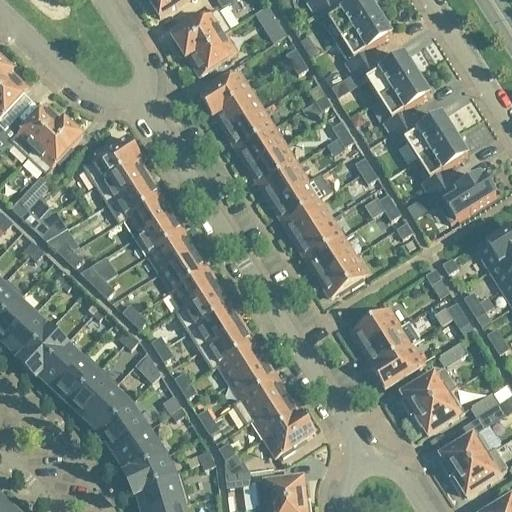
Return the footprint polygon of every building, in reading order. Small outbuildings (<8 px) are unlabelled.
[(159,21),(191,0),(146,0),(147,1),(144,3),(151,15),(154,13),(159,21)] [(239,0),(214,0),(222,11),(239,0)] [(337,0),(306,0),(309,5),(307,6),(314,17),(338,2),(337,0)] [(335,46),(378,19),(375,14),(379,12),(372,0),(368,2),(366,0),(362,0),(345,12),(338,2),(314,17),(321,28),(323,27),(335,46)] [(185,61),(230,33),(217,12),(172,41),(174,44),(171,46),(180,60),(183,59),(185,61)] [(370,52),(391,39),(389,35),(392,33),(385,21),(381,23),(378,19),(335,46),(348,65),(345,66),(352,77),(377,62),(370,52)] [(278,26),(267,33),(275,46),(286,39),(278,26)] [(201,79),(236,57),(224,38),(231,33),(230,33),(185,61),(185,62),(188,60),(201,79)] [(268,44),(250,57),(258,69),(276,57),(268,44)] [(319,47),(307,55),(311,61),(323,53),(319,47)] [(302,62),(295,52),(285,58),(292,68),(302,62)] [(0,86),(12,73),(10,71),(13,69),(0,57),(0,86)] [(379,103),(417,79),(414,74),(417,72),(410,61),(406,63),(404,58),(383,72),(377,62),(352,77),(359,88),(367,84),(379,103)] [(308,72),(302,62),(292,68),(298,79),(308,72)] [(0,121),(27,92),(11,77),(13,74),(12,73),(0,86),(0,121)] [(336,75),(324,82),(330,91),(341,83),(336,75)] [(211,119),(250,95),(238,76),(200,99),(201,100),(200,101),(211,119)] [(409,112),(429,99),(427,95),(430,93),(423,81),(420,84),(417,79),(379,103),(391,122),(383,127),(390,138),(415,122),(409,112)] [(325,99),(318,88),(308,95),(315,105),(325,99)] [(226,135),(261,113),(250,95),(211,119),(212,120),(215,118),(226,135)] [(331,109),(325,99),(315,105),(321,115),(331,109)] [(28,161),(65,122),(64,121),(62,124),(45,108),(24,131),(15,122),(5,133),(2,136),(28,161)] [(237,154),(273,131),(261,113),(226,135),(237,154)] [(417,163),(455,139),(452,134),(455,132),(448,121),(444,123),(442,119),(421,132),(415,122),(390,138),(397,149),(405,144),(417,163)] [(46,178),(82,139),(79,136),(82,133),(69,122),(67,124),(65,122),(28,161),(46,178)] [(348,135),(342,125),(331,131),(338,141),(348,135)] [(249,172),(285,150),(273,131),(237,154),(249,172)] [(354,145),(348,135),(338,141),(344,152),(354,145)] [(447,173),(468,159),(465,155),(468,153),(461,142),(458,144),(455,139),(417,163),(429,182),(422,187),(429,198),(453,183),(447,173)] [(0,158),(9,150),(0,141),(0,158)] [(95,189),(141,161),(129,143),(128,144),(128,143),(107,156),(105,153),(93,161),(94,164),(84,171),(95,189)] [(261,190),(296,168),(285,150),(249,172),(261,190)] [(107,208),(149,181),(138,164),(141,162),(141,161),(95,189),(107,208)] [(371,172),(365,162),(355,168),(361,178),(371,172)] [(317,192),(325,202),(359,176),(352,166),(317,192)] [(272,209),(308,186),(296,168),(261,190),(272,209)] [(377,182),(371,172),(361,178),(367,188),(377,182)] [(450,228),(495,199),(494,196),(497,194),(490,182),(486,184),(485,182),(483,183),(480,179),(459,192),(453,183),(429,198),(436,209),(438,208),(450,228)] [(35,207),(51,189),(41,180),(24,197),(35,207)] [(119,226),(161,199),(149,181),(107,208),(119,226)] [(284,227),(319,205),(308,186),(272,209),(284,227)] [(394,208),(388,198),(378,205),(384,215),(394,208)] [(137,240),(172,218),(161,199),(119,226),(119,227),(126,223),(137,240)] [(296,246),(331,223),(319,205),(284,227),(296,246)] [(401,218),(394,208),(384,215),(391,225),(401,218)] [(33,233),(41,224),(32,216),(24,225),(33,233)] [(149,258),(184,236),(172,218),(137,240),(149,258)] [(0,231),(4,235),(12,227),(7,221),(0,227),(0,231)] [(307,264),(343,242),(331,223),(296,246),(307,264)] [(50,233),(41,224),(33,233),(42,241),(50,233)] [(412,237),(406,227),(396,233),(402,243),(412,237)] [(511,259),(511,232),(509,235),(507,232),(495,240),(497,243),(478,254),(490,273),(511,259)] [(160,277),(195,254),(184,236),(149,258),(160,277)] [(319,282),(354,260),(343,242),(307,264),(319,282)] [(30,259),(38,251),(32,245),(24,254),(30,259)] [(65,264),(73,255),(65,247),(57,256),(65,264)] [(36,265),(44,256),(38,251),(30,259),(36,265)] [(172,295),(207,273),(195,254),(160,277),(172,295)] [(74,272),(82,263),(73,255),(65,264),(74,272)] [(502,292),(511,284),(511,259),(490,273),(502,292)] [(362,281),(366,279),(354,260),(319,282),(331,301),(349,289),(351,292),(364,284),(362,281)] [(458,272),(452,262),(442,269),(448,278),(458,272)] [(98,294),(106,286),(97,277),(92,270),(80,277),(98,294)] [(177,318),(219,291),(207,273),(172,295),(183,313),(176,317),(177,318)] [(441,283),(435,273),(425,279),(431,289),(441,283)] [(70,280),(64,275),(55,283),(61,289),(70,280)] [(67,295),(76,286),(70,280),(61,289),(67,295)] [(0,322),(23,299),(7,284),(0,291),(0,322)] [(511,308),(511,284),(502,292),(511,308)] [(115,294),(106,286),(98,294),(107,302),(115,294)] [(188,336),(230,309),(219,291),(177,318),(188,336)] [(480,306),(473,296),(463,302),(470,312),(480,306)] [(0,342),(6,348),(33,319),(18,305),(23,299),(0,322),(0,342)] [(93,319),(101,310),(95,304),(87,313),(93,319)] [(463,317),(456,306),(446,313),(453,323),(463,317)] [(486,316),(480,306),(470,312),(476,322),(486,316)] [(130,325),(138,316),(130,308),(122,317),(130,325)] [(200,354),(242,328),(230,309),(188,336),(200,354)] [(99,324),(107,315),(101,310),(93,319),(99,324)] [(399,331),(387,312),(383,315),(381,311),(368,319),(370,322),(352,334),(364,353),(399,331)] [(147,324),(138,316),(130,325),(139,333),(147,324)] [(469,327),(463,317),(453,323),(459,333),(469,327)] [(19,366),(49,333),(33,319),(6,348),(21,363),(18,365),(19,366)] [(211,373),(253,346),(242,328),(200,354),(211,373)] [(372,374),(411,350),(399,331),(364,353),(375,371),(372,373),(372,374)] [(503,342),(496,332),(486,339),(493,349),(503,342)] [(35,380),(65,348),(49,333),(19,366),(33,378),(35,380)] [(124,348),(133,339),(127,334),(118,343),(124,348)] [(130,354),(139,345),(133,339),(124,348),(130,354)] [(167,350),(161,340),(150,346),(157,356),(167,350)] [(509,352),(503,342),(493,349),(499,359),(509,352)] [(230,387),(265,364),(253,346),(211,373),(212,374),(219,370),(230,387)] [(446,371),(468,357),(460,346),(439,359),(446,371)] [(53,392),(86,358),(85,357),(80,362),(65,348),(35,380),(36,381),(40,377),(45,382),(44,384),(45,385),(53,392)] [(163,366),(173,360),(167,350),(157,356),(163,366)] [(385,392),(423,369),(411,350),(372,374),(379,384),(384,392),(385,391),(385,392)] [(70,406),(101,372),(86,358),(53,392),(68,407),(69,407),(70,407),(70,406)] [(235,409),(277,383),(265,364),(230,387),(241,404),(234,408),(235,409)] [(85,422),(117,387),(101,372),(70,406),(70,407),(69,407),(77,415),(85,422)] [(411,421),(452,395),(457,392),(457,391),(454,392),(442,372),(402,397),(405,402),(400,405),(411,421)] [(152,387),(161,379),(155,373),(146,381),(152,387)] [(180,393),(190,386),(184,376),(174,383),(180,393)] [(246,428),(288,401),(277,383),(235,409),(246,428)] [(196,396),(190,386),(180,393),(186,403),(196,396)] [(101,436),(130,409),(113,393),(118,388),(117,387),(85,422),(94,431),(99,437),(100,437),(101,436)] [(428,439),(459,419),(456,413),(461,410),(452,395),(411,421),(421,436),(425,434),(428,439)] [(478,421),(499,407),(492,396),(471,410),(478,421)] [(162,406),(170,417),(181,410),(173,399),(162,406)] [(511,399),(499,407),(506,419),(511,414),(511,399)] [(264,442),(303,418),(302,416),(299,418),(288,401),(246,428),(247,428),(253,424),(264,442)] [(485,432),(506,419),(499,407),(478,421),(485,432)] [(114,457),(147,434),(130,409),(101,436),(100,437),(105,444),(114,457)] [(186,418),(181,412),(171,419),(175,425),(186,418)] [(213,423),(207,413),(197,419),(203,429),(213,423)] [(314,435),(309,428),(303,418),(264,442),(276,461),(281,458),(282,461),(295,453),(293,450),(314,437),(313,436),(314,435)] [(219,433),(213,423),(203,429),(209,439),(219,433)] [(125,479),(165,460),(147,434),(114,457),(123,470),(125,469),(130,475),(125,478),(125,479)] [(449,482),(496,452),(495,452),(490,455),(480,441),(476,443),(472,438),(440,459),(443,463),(439,466),(449,482)] [(234,457),(228,446),(218,453),(224,463),(234,457)] [(466,500),(507,474),(494,454),(496,453),(496,452),(449,482),(459,498),(463,495),(466,500)] [(212,461),(208,454),(197,459),(201,467),(212,461)] [(241,467),(234,457),(224,463),(231,473),(241,467)] [(134,498),(180,476),(180,475),(174,478),(165,460),(125,479),(133,496),(134,498)] [(215,469),(212,461),(201,467),(204,474),(215,469)] [(231,473),(224,463),(225,479),(250,476),(244,465),(241,467),(231,473)] [(172,511),(190,507),(180,476),(134,498),(135,499),(140,496),(142,504),(140,505),(141,511),(172,511)] [(251,489),(250,476),(225,479),(227,492),(251,489)] [(310,505),(308,487),(303,487),(302,482),(255,487),(258,511),(255,511),(256,511),(310,505)] [(511,511),(511,499),(491,511),(511,511)] [(0,511),(12,511),(0,500),(0,511)]
